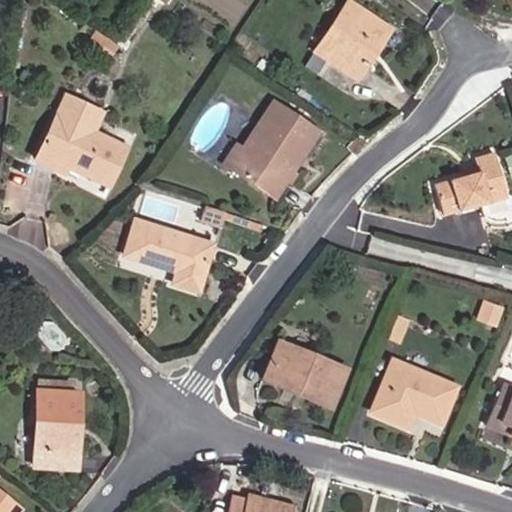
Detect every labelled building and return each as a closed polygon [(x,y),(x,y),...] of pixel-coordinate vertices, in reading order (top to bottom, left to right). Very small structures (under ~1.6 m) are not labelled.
[(363,59),(375,40),(380,44),(391,29),(351,1),(316,50),(356,78),(368,63),(363,59)] [(116,45),(116,44),(95,31),(89,39),(111,53),(116,45)] [(380,44),(375,40),(363,59),(368,63),(380,44)] [(108,185),(126,148),(93,132),(102,113),(66,96),(36,158),(64,172),(67,165),(108,185)] [(241,149),(229,167),(274,198),(317,132),(273,103),(241,149)] [(236,146),(223,164),(229,167),(241,149),(236,146)] [(477,162),(478,168),(461,172),(432,179),(440,210),(504,193),(494,149),(475,154),(477,162)] [(477,162),(459,167),(461,172),(478,168),(477,162)] [(485,217),(511,210),(508,198),(482,205),(485,217)] [(220,224),(224,211),(205,205),(201,218),(220,224)] [(196,290),(210,245),(135,223),(125,254),(176,270),(172,283),(196,290)] [(410,317),(390,309),(380,333),(400,342),(410,317)] [(343,370),(278,343),(263,381),(327,407),(343,370)] [(392,362),(372,411),(398,423),(404,409),(412,412),(438,423),(453,387),(392,362)] [(510,437),(511,437),(511,389),(501,384),(484,426),(510,437)] [(75,467),(79,392),(37,390),(33,465),(75,467)] [(412,412),(404,409),(398,423),(405,426),(412,412)] [(0,511),(7,511),(14,505),(0,493),(0,511)] [(292,511),(294,506),(246,494),(244,499),(229,495),(225,511),(292,511)]
